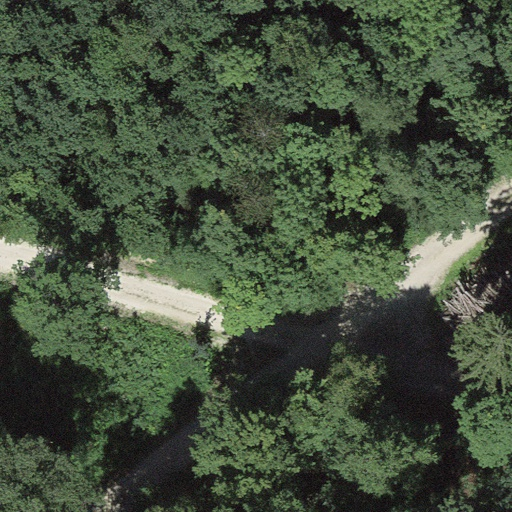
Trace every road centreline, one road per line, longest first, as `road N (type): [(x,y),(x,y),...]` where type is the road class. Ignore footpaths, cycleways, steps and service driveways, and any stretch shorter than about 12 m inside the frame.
road 1 (track): [(0,254),(511,401)]
road 2 (track): [(114,511),(511,198)]
